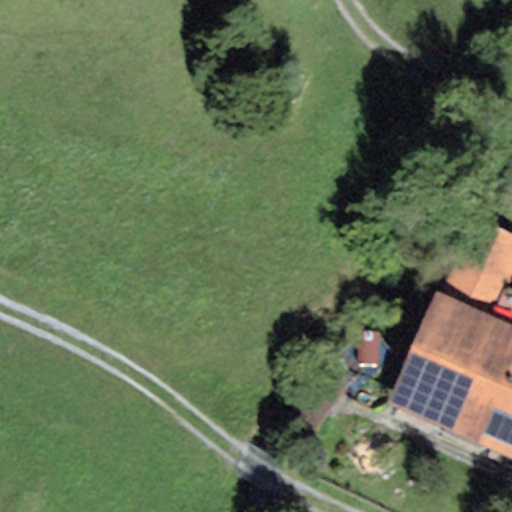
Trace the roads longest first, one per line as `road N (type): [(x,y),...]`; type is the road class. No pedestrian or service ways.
road 1 (track): [(340,511),(279,481),(152,389),(0,310)]
road 2 (track): [(511,113),(412,67),(367,34),(345,0)]
